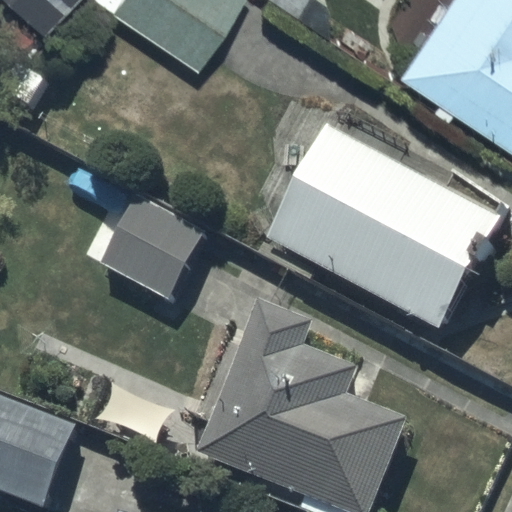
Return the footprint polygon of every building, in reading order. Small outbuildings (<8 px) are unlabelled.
[(240,0),(90,0),(88,4),(196,74),(240,0)] [(511,0),(448,0),(395,78),(511,157),(511,0)] [(332,148),(274,261),(445,352),(505,238),(332,148)] [(142,208),(104,279),(172,316),(211,245),(142,208)] [(317,343),(263,321),(202,473),(299,511),(385,511),(415,440),(352,415),(363,388),(308,366),(317,343)] [(52,511),(82,441),(5,410),(0,421),(0,507),(11,511),(52,511)]
